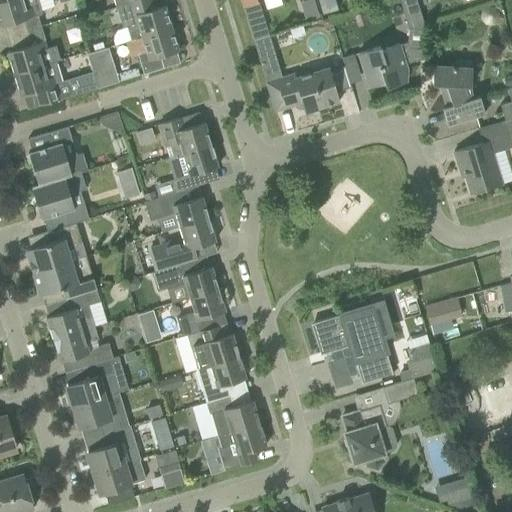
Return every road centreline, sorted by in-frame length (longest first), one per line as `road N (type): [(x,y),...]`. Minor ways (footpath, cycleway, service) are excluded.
road 1 (residential): [(178,511),(273,487),(289,465),(289,429),(247,251),(257,172)]
road 2 (residential): [(511,228),(474,241),(444,235),(427,210),(409,145),(379,134),(257,172)]
road 3 (residential): [(63,511),(0,312)]
road 4 (residential): [(201,0),(257,172)]
